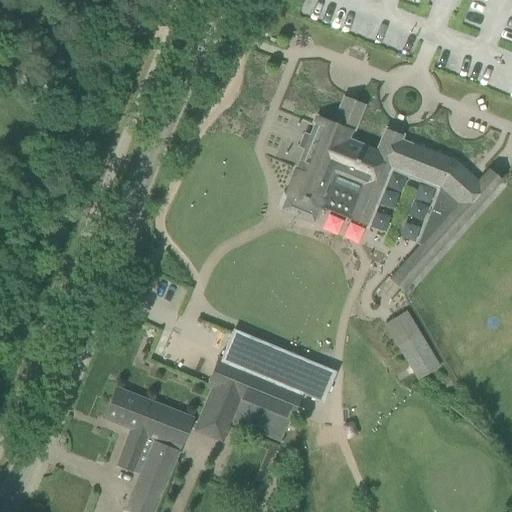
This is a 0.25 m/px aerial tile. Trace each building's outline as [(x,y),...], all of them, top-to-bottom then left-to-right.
[(286,194),(280,209),(313,222),(320,204),(321,205),(351,217),(349,220),(366,227),(380,192),(379,191),(389,167),(439,187),(424,224),(417,244),(418,245),(387,279),(402,293),(502,182),(487,168),(476,180),(455,161),(412,144),(411,145),(401,141),(402,140),(383,132),(379,141),(376,151),(347,139),(351,130),(352,128),(354,129),(363,106),(343,98),(334,121),(336,121),(335,124),(317,117),(286,194)] [(297,112),(291,126),(309,133),(315,119),(297,112)] [(286,141),(279,156),(297,164),(304,149),(286,141)] [(384,325),(406,362),(416,379),(429,371),(438,365),(406,311),(384,325)] [(212,386),(202,410),(230,422),(240,398),(292,417),(303,389),(218,355),(206,383),(212,386)] [(115,388),(103,418),(130,428),(115,465),(138,474),(122,509),(128,511),(153,511),(192,418),(115,388)]
